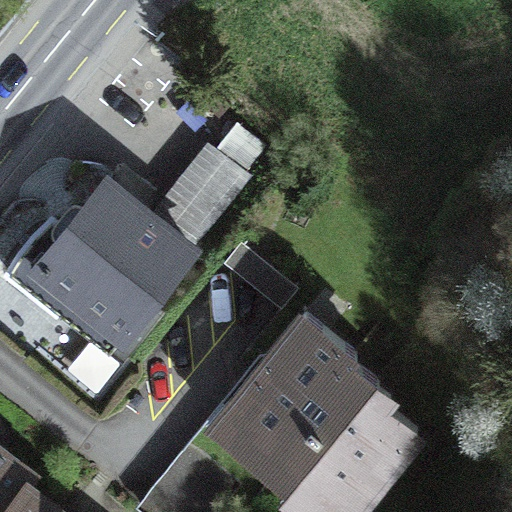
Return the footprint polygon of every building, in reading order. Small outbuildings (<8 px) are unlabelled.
[(18,256),(10,271),(109,350),(192,246),(106,177),(65,229),(52,218),(40,229),(28,242),(18,256)] [(306,310),(230,404),(251,422),(244,431),(268,450),(283,462),(278,469),(319,503),(326,494),(348,511),(417,426),(385,400),(391,394),(377,383),(380,380),(352,358),(357,351),(306,310)] [(147,511),(217,511),(268,450),(244,431),(251,422),(230,404),(145,510),(147,511)] [(0,511),(1,511),(26,483),(32,475),(0,448),(0,511)] [(62,511),(26,483),(1,511),(62,511)]
